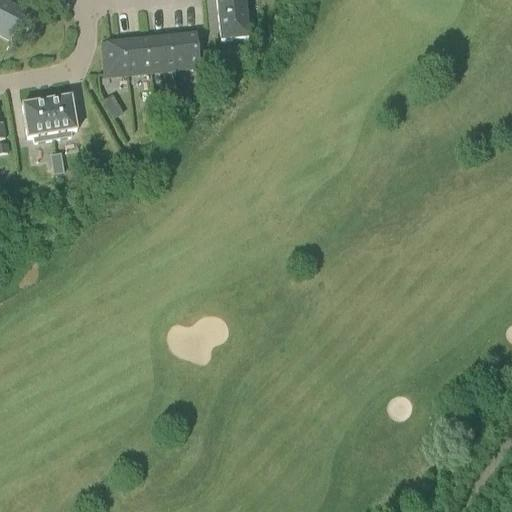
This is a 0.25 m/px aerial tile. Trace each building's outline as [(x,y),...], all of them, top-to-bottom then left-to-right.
[(215,0),(219,37),(220,44),(248,41),(243,0),(215,0)] [(0,38),(10,44),(25,14),(0,1),(0,38)] [(175,72),(198,70),(194,39),(172,41),(175,72)] [(172,41),(149,43),(152,75),(175,72),(172,41)] [(130,77),(152,75),(149,43),(126,46),(130,77)] [(105,80),(130,77),(126,46),(104,48),(102,48),(105,80)] [(207,54),(198,55),(200,67),(208,66),(207,54)] [(70,100),(46,104),(52,143),(71,140),(70,135),(76,134),(70,100)] [(33,146),(52,143),(46,104),(21,108),(27,142),(33,141),(33,146)] [(60,158),(50,160),(51,169),(61,167),(60,158)] [(51,169),(53,179),(63,177),(61,167),(51,169)]
